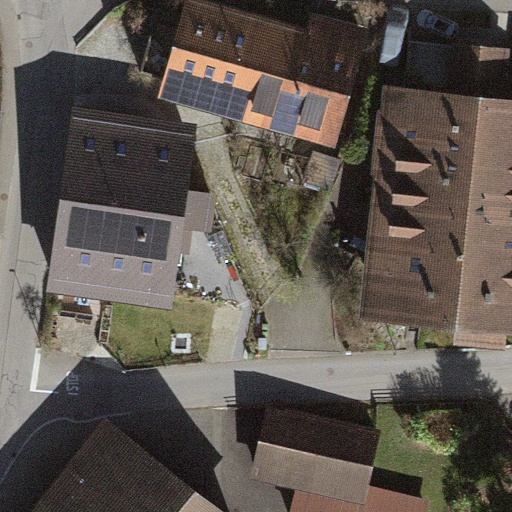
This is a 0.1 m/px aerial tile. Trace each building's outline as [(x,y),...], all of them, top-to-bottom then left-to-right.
[(190,0),(159,91),(273,129),(308,22),(242,0),(190,0)] [(308,22),(273,129),(333,149),(371,34),(311,14),(308,22)] [(481,96),(394,85),(365,313),(452,324),(481,96)] [(511,99),(481,96),(452,324),(511,331),(511,99)] [(62,284),(178,294),(192,131),(77,121),(62,284)] [(381,434),(266,406),(248,479),(301,492),(296,511),(421,511),(424,502),(367,489),(381,434)] [(203,511),(100,433),(34,511),(203,511)]
